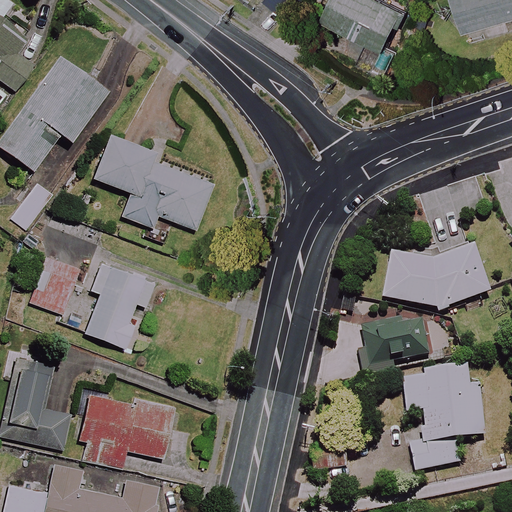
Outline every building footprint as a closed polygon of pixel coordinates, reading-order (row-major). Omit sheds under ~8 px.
[(265,0),(264,1),(288,18),(301,0),(265,0)] [(409,10),(390,0),(327,0),(319,16),(369,42),(360,59),(378,69),(386,53),(383,51),(398,22),(401,24),(409,10)] [(511,18),(511,0),(451,0),(461,34),(511,18)] [(24,41),(0,24),(0,85),(12,94),(29,69),(13,57),(24,41)] [(104,96),(55,60),(0,136),(0,152),(30,175),(56,138),(68,146),(104,96)] [(153,159),(103,139),(87,180),(129,197),(121,219),(149,230),(154,218),(193,233),(210,189),(151,166),(153,159)] [(50,197),(33,185),(8,220),(25,232),(50,197)] [(488,294),(471,251),(433,264),(388,256),(380,301),(438,313),(488,294)] [(77,270),(42,258),(32,289),(26,305),(61,317),(77,270)] [(150,287),(95,267),(85,292),(95,295),(80,335),(122,350),(132,326),(126,324),(134,303),(143,307),(150,287)] [(421,316),(358,323),(361,350),(355,351),(358,375),(387,372),(386,363),(425,358),(421,316)] [(50,368),(10,360),(0,411),(0,439),(60,451),(67,417),(41,411),(50,368)] [(468,388),(465,368),(421,375),(421,379),(401,382),(406,415),(420,413),(424,441),(408,443),(412,472),(458,465),(455,442),(485,437),(477,387),(468,388)] [(169,413),(83,396),(74,442),(85,444),(81,461),(120,468),(123,453),(159,460),(169,413)] [(80,473),(50,466),(45,487),(24,482),(22,491),(5,487),(0,509),(0,511),(152,511),(157,490),(121,482),(117,500),(76,491),(80,473)]
